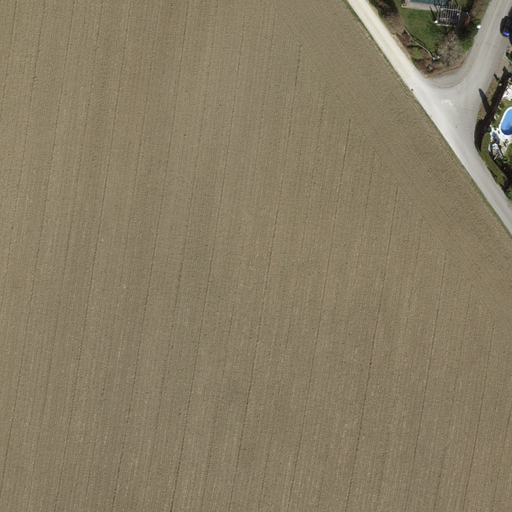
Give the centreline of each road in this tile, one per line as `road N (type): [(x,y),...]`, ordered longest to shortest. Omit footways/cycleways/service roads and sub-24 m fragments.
road 1 (track): [(355,0),(511,221)]
road 2 (residential): [(447,126),(509,0)]
